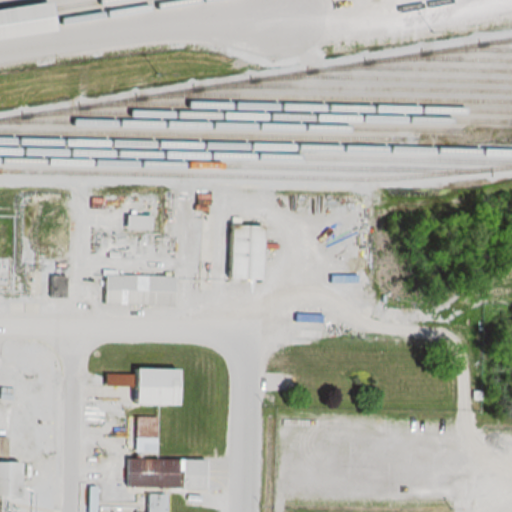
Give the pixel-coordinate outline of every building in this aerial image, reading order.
[(36,0),(0,5),(0,37),(45,31),(40,0),(36,0)] [(226,227),(226,279),(256,279),(256,227),(226,227)] [(168,306),(168,279),(101,279),(101,306),(168,306)] [(129,369),(128,404),(168,405),(168,369),(129,369)] [(130,443),(149,443),(149,419),(130,419),(130,443)] [(124,460),(124,487),(199,488),(199,461),(124,460)] [(0,494),(14,494),(13,461),(0,461),(0,494)] [(159,511),(160,494),(136,494),(135,511),(159,511)]
